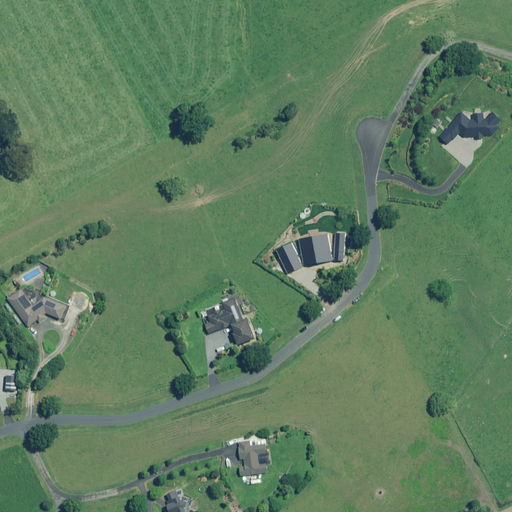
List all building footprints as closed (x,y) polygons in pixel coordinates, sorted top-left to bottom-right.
[(460,134),(463,137),(476,137),(476,140),(484,140),(484,136),(493,137),(500,128),(498,126),(503,121),(493,112),(487,119),(484,119),(484,113),(474,113),(473,120),(470,120),(461,112),(456,119),(440,137),(449,145),(456,138),(460,134)] [(310,234),(305,224),(295,229),(300,239),(310,234)] [(325,260),(318,241),(313,243),(312,240),(290,249),(293,255),(286,257),(289,264),(300,259),(301,261),(312,256),(315,264),(325,260)] [(33,306),(21,290),(9,299),(28,326),(37,320),(40,322),(46,318),(44,315),(46,313),(61,319),(66,306),(45,297),(33,306)] [(225,309),(206,316),(209,323),(204,325),(208,334),(231,326),(234,332),(232,333),(237,346),(255,339),(247,319),(243,320),(234,298),(222,303),(225,309)] [(248,480),(247,475),(267,473),(266,464),(270,463),(269,453),(265,453),(264,440),(240,443),(241,450),(237,450),(238,460),(243,459),(244,466),(239,467),(240,476),(243,476),(244,481),(248,480)] [(186,511),(185,510),(187,503),(182,501),(175,491),(167,494),(171,500),(169,501),(171,505),(168,508),(169,511),(186,511)]
